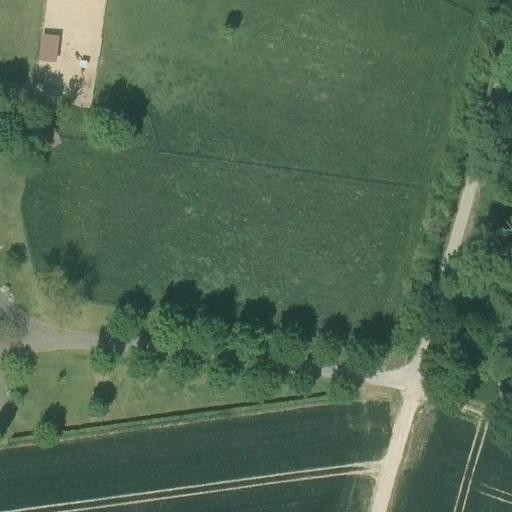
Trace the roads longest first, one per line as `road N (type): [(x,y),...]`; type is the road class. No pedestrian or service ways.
road 1 (unclassified): [(412,382),(511,33)]
road 2 (track): [(377,511),(412,382)]
